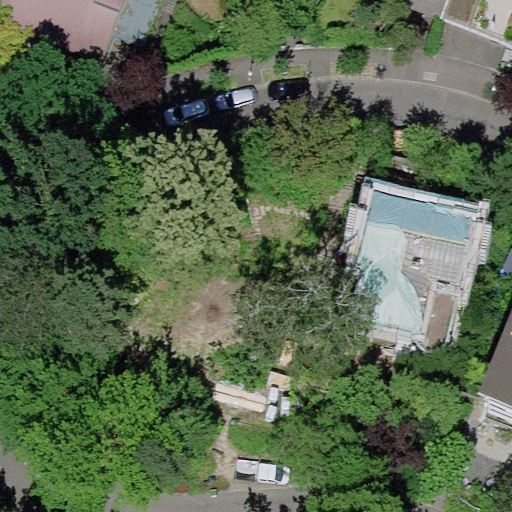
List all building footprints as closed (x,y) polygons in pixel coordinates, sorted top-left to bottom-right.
[(105,58),(113,36),(127,0),(19,0),(11,22),(43,34),(105,58)] [(127,0),(113,36),(144,48),(161,0),(127,0)] [(441,20),(444,12),(448,0),(406,0),(404,6),(441,20)] [(511,0),(448,0),(444,12),(485,28),(505,36),(511,17),(511,0)] [(361,272),(374,276),(363,324),(419,336),(422,323),(451,330),(471,234),(430,225),(432,217),(420,215),(411,213),(422,166),(385,158),(360,270),(361,272)] [(511,418),(511,348),(485,406),(511,418)]
